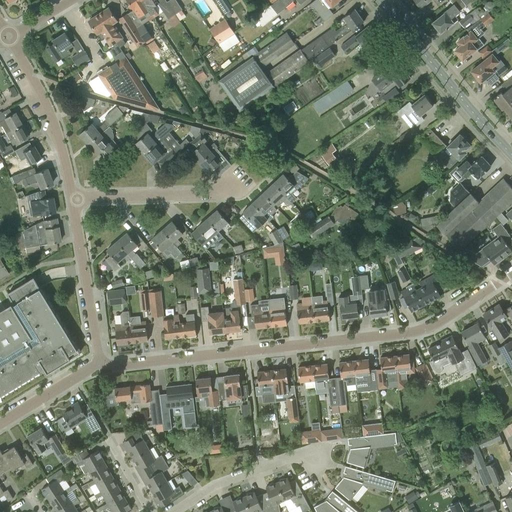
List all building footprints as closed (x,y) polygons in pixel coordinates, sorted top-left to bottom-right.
[(126,0),(139,19),(146,15),(149,21),(153,18),(141,0),(126,0)] [(155,0),(141,0),(153,18),(158,15),(153,7),(158,4),(155,0)] [(175,0),(169,0),(167,1),(175,14),(182,10),(175,0)] [(276,0),(255,18),(262,26),(293,1),(292,0),(296,0),(300,4),(305,0),(276,0)] [(339,0),(314,0),(308,5),(311,9),(317,4),(324,12),(331,7),(332,8),(338,3),(337,2),(339,0)] [(413,0),(420,8),(430,0),(413,0)] [(453,5),(450,8),(442,14),(442,15),(432,23),(440,33),(446,28),(447,29),(453,23),(453,24),(458,20),(455,15),(466,6),(461,0),(451,0),(450,1),(453,5)] [(175,14),(167,1),(159,7),(168,19),(175,14)] [(108,8),(98,15),(119,47),(125,44),(112,24),(117,21),(108,8)] [(265,74),(253,56),(219,80),(239,109),(273,86),(274,87),(309,62),(308,61),(352,30),(363,22),(354,9),(343,17),(347,23),(335,31),(334,29),(302,52),(300,50),(265,74)] [(480,20),(486,26),(494,20),(488,13),(480,20)] [(119,19),(130,36),(137,31),(127,14),(119,19)] [(119,47),(98,15),(88,21),(101,41),(105,38),(112,49),(109,51),(115,62),(97,74),(112,98),(156,110),(159,109),(127,60),(125,57),(124,55),(119,47)] [(468,15),(459,22),(463,27),(472,20),(468,15)] [(318,26),(325,20),(322,16),(315,22),(318,26)] [(209,29),(218,43),(234,34),(225,19),(209,29)] [(137,31),(144,42),(151,38),(144,26),(137,31)] [(340,47),(346,54),(360,43),(363,48),(369,43),(377,37),(368,26),(361,33),(355,37),(354,36),(340,47)] [(460,46),(454,50),(462,60),(475,49),(477,51),(484,45),(478,37),(476,39),(470,31),(469,32),(462,38),(457,42),(460,46)] [(263,65),(293,43),(286,32),(255,54),(263,65)] [(46,49),(55,63),(68,55),(63,48),(71,43),(64,33),(52,41),(54,44),(46,49)] [(153,41),(147,45),(152,53),(158,49),(153,41)] [(491,68),(498,62),(494,57),(507,47),(504,42),(491,51),(483,58),(482,57),(482,58),(484,61),(471,71),(480,82),(486,77),(488,79),(487,81),(491,86),(500,79),(491,68)] [(313,59),(318,67),(335,56),(329,48),(313,59)] [(72,58),(77,67),(89,59),(84,50),(72,58)] [(174,56),(165,62),(170,68),(178,63),(174,56)] [(410,78),(403,70),(400,67),(400,66),(395,70),(391,64),(371,80),(380,91),(389,84),(388,82),(392,79),(399,87),(410,78)] [(76,71),(67,76),(71,84),(80,78),(76,71)] [(202,71),(194,75),(197,82),(206,77),(202,71)] [(501,92),(493,98),(502,110),(504,109),(511,101),(511,75),(501,86),(504,89),(501,92)] [(347,82),(324,94),(329,102),(352,90),(347,82)] [(12,87),(8,90),(13,97),(17,95),(12,87)] [(385,95),(390,101),(400,94),(395,88),(385,95)] [(425,112),(433,106),(424,95),(416,101),(411,105),(409,102),(402,108),(416,126),(423,120),(420,116),(425,112)] [(79,103),(84,111),(91,106),(93,107),(95,100),(82,96),(80,102),(79,103)] [(79,134),(88,144),(109,126),(123,114),(116,106),(105,116),(105,122),(96,129),(91,124),(79,134)] [(0,124),(2,127),(5,133),(21,125),(14,113),(0,120),(0,124)] [(138,118),(144,125),(145,125),(145,124),(149,121),(150,115),(143,113),(138,118)] [(159,117),(150,115),(149,121),(158,123),(159,117)] [(135,144),(144,154),(156,143),(168,132),(174,127),(172,125),(165,123),(155,131),(155,136),(152,139),(147,134),(151,131),(145,124),(145,125),(144,125),(134,134),(139,140),(135,144)] [(21,125),(5,133),(9,140),(12,145),(28,137),(21,125)] [(109,126),(88,144),(97,154),(103,161),(119,147),(112,140),(111,141),(106,136),(112,131),(109,126)] [(399,137),(403,144),(417,134),(413,128),(399,137)] [(418,138),(436,155),(446,145),(429,128),(418,138)] [(156,143),(144,154),(152,164),(156,160),(162,167),(177,154),(168,144),(174,138),(168,132),(156,143)] [(191,153),(199,163),(216,148),(217,147),(213,143),(208,147),(203,143),(206,140),(202,136),(199,135),(190,143),(195,149),(191,153)] [(453,153),(443,162),(449,169),(458,159),(466,152),(464,151),(469,145),(459,135),(452,142),(447,147),(453,153)] [(4,155),(13,151),(10,144),(5,147),(0,138),(0,155),(1,157),(4,155)] [(319,148),(328,161),(335,157),(326,144),(319,148)] [(20,160),(23,166),(28,163),(29,164),(40,158),(33,146),(22,152),(20,148),(14,150),(19,160),(20,160)] [(199,163),(208,173),(213,169),(219,176),(231,165),(217,148),(216,148),(199,163)] [(471,173),(477,179),(483,173),(491,166),(487,162),(481,155),(470,165),(466,161),(459,167),(456,170),(465,179),(471,173)] [(7,171),(9,177),(23,172),(20,166),(7,171)] [(23,172),(9,177),(12,184),(19,182),(21,179),(23,186),(37,181),(39,188),(40,188),(52,184),(46,169),(35,173),(33,168),(23,172)] [(283,174),(273,183),(284,195),(291,203),(296,199),(288,191),(299,181),(304,184),(307,178),(296,171),(288,179),(283,174)] [(503,179),(491,191),(479,202),(470,193),(443,218),(436,225),(460,250),(467,244),(511,201),(511,188),(503,179)] [(455,207),(470,193),(460,182),(450,191),(450,201),(455,207)] [(273,183),(263,193),(273,204),(274,203),(277,207),(283,201),(288,206),(291,203),(284,195),(273,183)] [(55,213),(54,211),(56,210),(55,204),(53,204),(52,197),(45,198),(43,190),(37,191),(25,196),(27,203),(29,203),(31,216),(41,214),(41,215),(55,213)] [(252,203),(263,214),(266,218),(269,221),(273,217),(271,214),(276,209),(272,205),(273,204),(263,193),(252,203)] [(263,214),(252,203),(242,212),(247,217),(242,222),(249,229),(251,231),(256,226),(254,223),(263,214)] [(353,220),(358,214),(344,205),(342,207),(340,206),(339,207),(337,206),(332,215),(329,217),(329,216),(309,230),(314,237),(334,224),(333,223),(336,220),(343,225),(348,217),(353,220)] [(217,210),(207,219),(217,230),(227,222),(217,210)] [(310,210),(302,215),(306,220),(313,216),(310,210)] [(306,220),(302,215),(290,222),(297,229),(307,223),(306,220)] [(15,234),(17,249),(60,242),(56,218),(43,221),(15,234)] [(217,230),(207,219),(197,227),(200,231),(194,235),(201,243),(201,244),(206,249),(218,239),(218,240),(223,237),(217,230)] [(172,221),(162,230),(172,242),(176,247),(181,243),(177,238),(182,233),(178,229),(175,225),(172,221)] [(509,247),(511,244),(511,239),(500,223),(492,229),(498,237),(491,242),(503,258),(511,251),(509,247)] [(283,226),(277,229),(282,238),(283,239),(288,235),(283,226)] [(282,238),(277,229),(269,234),(272,240),(275,238),(277,241),(282,238)] [(162,251),(165,248),(174,258),(181,252),(176,247),(172,242),(162,230),(152,239),(162,251)] [(117,241),(131,258),(140,268),(145,264),(136,253),(136,254),(132,250),(142,240),(135,232),(130,237),(127,233),(117,241)] [(395,248),(400,258),(423,247),(413,240),(404,244),(395,248)] [(131,258),(117,241),(107,250),(111,255),(105,259),(115,271),(121,266),(117,262),(123,257),(127,261),(131,258)] [(494,265),(503,258),(491,242),(475,254),(469,249),(464,256),(481,266),(490,260),(494,265)] [(241,245),(232,247),(234,253),(243,251),(241,245)] [(262,247),(263,258),(273,256),(274,265),(284,263),(282,245),(262,247)] [(395,248),(390,250),(398,265),(402,263),(400,258),(395,248)] [(333,252),(326,254),(328,262),(335,259),(333,252)] [(197,257),(188,260),(190,266),(198,263),(197,257)] [(190,266),(188,260),(179,262),(181,268),(190,266)] [(210,292),(208,268),(196,269),(199,293),(210,292)] [(152,270),(143,272),(145,278),(153,276),(152,270)] [(145,278),(143,272),(134,274),(136,281),(145,278)] [(359,276),(361,289),(369,288),(367,275),(359,276)] [(361,289),(359,276),(351,277),(353,295),(354,295),(361,294),(361,289)] [(422,288),(416,292),(423,305),(440,296),(436,290),(441,288),(435,276),(430,278),(424,281),(420,284),(422,288)] [(0,312),(0,395),(54,362),(57,367),(79,353),(33,278),(7,294),(14,305),(11,307),(10,306),(0,312)] [(232,280),(235,305),(246,304),(242,278),(232,280)] [(121,279),(111,282),(113,288),(123,285),(121,279)] [(386,284),(390,300),(399,297),(394,282),(386,284)] [(423,305),(416,292),(412,284),(405,288),(406,289),(400,292),(403,298),(400,300),(404,308),(408,307),(411,312),(423,305)] [(288,286),(290,300),(298,299),(296,285),(288,286)] [(244,290),(246,303),(254,302),(252,289),(244,290)] [(370,291),(367,291),(369,302),(369,305),(370,315),(371,315),(371,318),(378,317),(378,314),(386,313),(386,311),(391,311),(388,299),(386,300),(385,289),(370,291)] [(124,290),(107,292),(108,304),(126,302),(124,290)] [(150,309),(151,316),(164,315),(160,291),(148,292),(150,309)] [(148,292),(140,293),(142,310),(150,309),(148,292)] [(358,317),(356,300),(362,300),(362,294),(361,294),(354,295),(354,296),(347,297),(347,296),(338,297),(339,306),(341,306),(342,319),(358,317)] [(311,297),(312,305),(314,322),(329,320),(327,301),(322,301),(321,295),(311,297)] [(285,315),(284,306),(284,300),(277,301),(276,299),(268,300),(269,309),(271,327),(286,325),(285,315)] [(271,327),(269,309),(262,310),(261,304),(250,305),(251,317),(254,317),(254,318),(256,328),(271,327)] [(314,322),(312,305),(302,306),(302,304),(296,304),(298,324),(314,322)] [(483,314),(488,323),(499,340),(508,334),(500,322),(506,318),(509,316),(511,321),(511,305),(503,311),(499,305),(483,314)] [(229,311),(223,312),(225,332),(240,330),(239,317),(238,317),(237,307),(229,308),(229,311)] [(132,343),(130,325),(129,320),(128,312),(122,312),(120,315),(121,324),(120,325),(114,325),(117,344),(132,343)] [(225,332),(223,312),(208,313),(208,320),(210,334),(217,333),(217,335),(224,334),(224,332),(225,332)] [(186,322),(179,323),(180,337),(196,335),(195,325),(193,313),(185,314),(186,322)] [(179,323),(178,314),(162,316),(165,339),(180,337),(179,323)] [(139,324),(130,325),(132,343),(148,341),(145,322),(139,322),(139,324)] [(477,343),(485,339),(477,323),(461,332),(469,347),(468,347),(478,366),(478,365),(480,369),(488,365),(486,361),(487,361),(477,343)] [(454,363),(459,372),(467,368),(460,353),(452,336),(441,341),(442,343),(428,349),(433,360),(430,361),(434,370),(435,371),(436,372),(437,372),(440,372),(442,371),(442,368),(442,366),(440,362),(448,358),(452,365),(454,363)] [(497,348),(501,354),(502,353),(511,371),(511,340),(497,348)] [(494,357),(501,354),(497,348),(494,342),(488,346),(494,357)] [(409,354),(394,356),(397,381),(398,390),(407,389),(406,379),(401,380),(399,369),(405,369),(406,374),(414,373),(413,365),(410,365),(409,354)] [(375,369),(377,382),(377,389),(387,388),(386,382),(397,381),(394,356),(380,358),(381,368),(375,369)] [(356,383),(370,382),(368,359),(353,361),(355,375),(356,383)] [(355,375),(353,361),(339,362),(340,372),(340,376),(341,380),(341,381),(343,381),(345,381),(346,385),(356,384),(355,375)] [(415,368),(423,386),(433,381),(424,363),(415,368)] [(312,366),(315,387),(315,389),(327,388),(330,406),(338,405),(336,386),(335,381),(329,381),(327,364),(312,366)] [(305,388),(315,387),(312,366),(298,367),(299,381),(304,380),(305,388)] [(286,369),(271,370),(273,392),(274,392),(274,394),(288,392),(286,369)] [(273,392),(271,370),(257,372),(258,387),(256,387),(257,394),(273,392)] [(225,386),(218,387),(220,405),(220,400),(235,399),(247,397),(245,385),(240,386),(239,374),(224,376),(225,386)] [(220,405),(218,387),(212,387),(210,378),(195,379),(197,392),(205,391),(205,398),(208,398),(209,406),(220,405)] [(196,426),(191,384),(181,385),(181,387),(176,387),(176,385),(166,387),(168,408),(185,406),(186,413),(183,413),(185,427),(196,426)] [(149,385),(104,390),(105,398),(116,397),(116,401),(131,399),(132,403),(149,401),(151,401),(150,390),(149,385)] [(344,385),(336,386),(338,405),(346,404),(344,385)] [(295,397),(286,398),(289,417),(290,422),(298,421),(298,416),(296,402),(295,402),(295,397)] [(151,405),(150,405),(152,425),(163,423),(163,420),(162,411),(161,404),(151,405)] [(64,416),(56,421),(62,431),(70,426),(77,422),(83,418),(86,417),(81,409),(79,405),(63,414),(64,416)] [(88,405),(81,409),(86,417),(83,418),(91,431),(100,426),(88,405)] [(170,419),(169,411),(162,411),(163,420),(170,419)] [(361,425),(362,436),(383,434),(381,423),(361,425)] [(34,430),(35,431),(27,436),(34,448),(35,448),(38,454),(51,446),(57,456),(66,451),(55,434),(47,439),(41,428),(40,428),(39,427),(34,430)] [(270,427),(260,429),(261,436),(271,435),(270,427)] [(329,440),(342,438),(341,428),(328,430),(329,440)] [(319,430),(312,431),(313,431),(311,432),(308,432),(307,431),(300,432),(302,444),(321,441),(319,430)] [(129,452),(133,459),(149,450),(143,440),(141,437),(141,431),(124,433),(125,441),(122,443),(128,454),(129,452)] [(346,462),(356,465),(364,467),(369,447),(396,444),(395,432),(383,434),(362,436),(357,437),(347,438),(348,445),(351,445),(351,448),(350,449),(346,462)] [(275,434),(259,437),(261,448),(277,446),(275,434)] [(484,485),(492,482),(486,466),(476,443),(472,446),(469,447),(484,485)] [(224,444),(209,446),(210,453),(224,451),(224,444)] [(0,497),(4,495),(8,501),(13,498),(7,489),(3,491),(0,486),(0,472),(10,467),(12,470),(23,463),(26,468),(32,464),(31,462),(25,453),(20,457),(14,446),(2,454),(0,450),(0,497)] [(135,466),(140,476),(165,462),(161,455),(154,459),(149,450),(133,459),(137,465),(135,466)] [(84,463),(88,471),(104,463),(97,451),(76,463),(78,467),(84,463)] [(455,462),(458,469),(470,464),(466,456),(455,462)] [(148,484),(151,491),(167,482),(167,481),(162,472),(169,468),(165,462),(140,476),(146,485),(148,484)] [(89,487),(91,486),(90,486),(111,474),(104,463),(88,471),(93,480),(87,483),(89,487)] [(486,466),(492,482),(494,486),(502,483),(494,463),(486,466)] [(334,488),(342,494),(349,499),(362,483),(392,492),(395,481),(345,466),(343,473),(345,474),(344,477),(343,477),(334,488)] [(96,499),(102,495),(118,486),(111,474),(90,486),(91,486),(95,494),(94,495),(96,499)] [(41,489),(49,501),(69,487),(62,476),(41,489)] [(287,478),(276,483),(284,500),(288,510),(297,507),(299,506),(302,511),(310,509),(295,480),(289,483),(287,478)] [(167,482),(151,491),(155,497),(153,498),(158,508),(169,502),(183,493),(179,486),(176,488),(170,479),(167,481),(167,482)] [(267,492),(262,494),(269,511),(279,511),(278,503),(284,500),(276,483),(265,488),(267,492)] [(104,510),(109,507),(124,498),(118,486),(102,495),(107,503),(101,507),(103,511),(104,510)] [(49,501),(56,511),(71,502),(66,494),(72,490),(69,487),(49,501)] [(314,507),(316,511),(357,511),(340,497),(332,491),(327,497),(329,498),(327,501),(326,500),(314,507)] [(254,492),(243,497),(250,511),(255,511),(256,511),(269,511),(262,494),(256,497),(254,492)] [(234,506),(229,509),(230,511),(250,511),(243,497),(232,502),(234,506)] [(56,511),(77,511),(73,505),(79,502),(77,498),(71,502),(56,511)] [(109,507),(111,511),(127,511),(131,510),(124,498),(109,507)]
